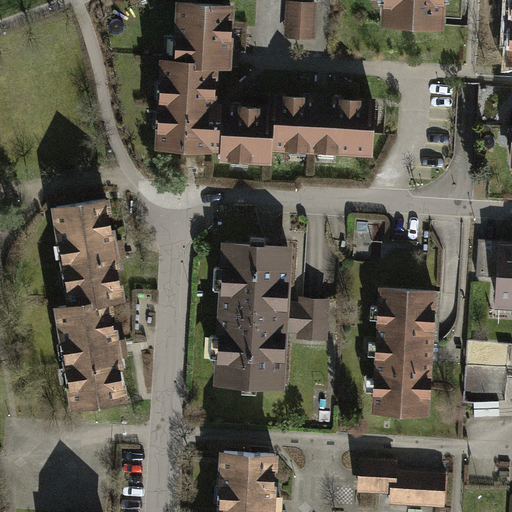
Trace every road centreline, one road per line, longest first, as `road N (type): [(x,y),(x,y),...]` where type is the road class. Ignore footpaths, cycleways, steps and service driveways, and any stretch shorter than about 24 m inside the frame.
road 1 (track): [(168,429),(456,446),(511,433)]
road 2 (residential): [(511,213),(179,196)]
road 3 (residential): [(164,511),(179,196)]
